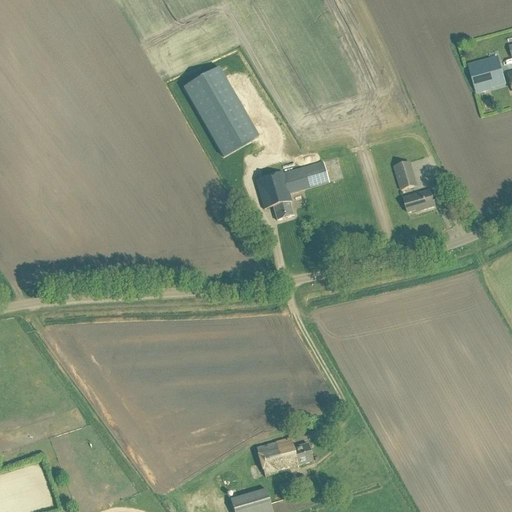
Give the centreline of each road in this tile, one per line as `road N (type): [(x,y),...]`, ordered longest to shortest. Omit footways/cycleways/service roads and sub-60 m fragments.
road 1 (tertiary): [(0,308),(285,282),(429,252),(511,216)]
road 2 (track): [(22,304),(155,486),(177,491),(241,461)]
